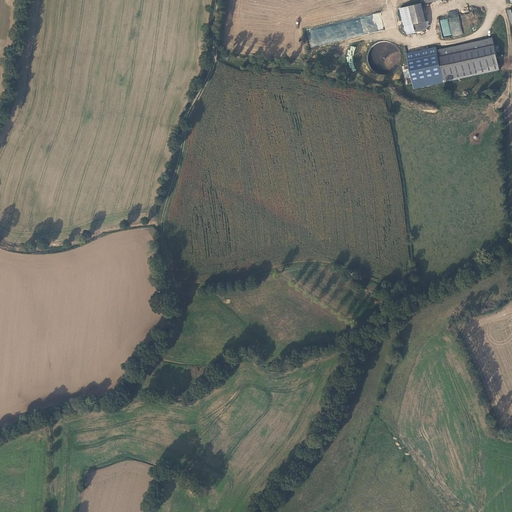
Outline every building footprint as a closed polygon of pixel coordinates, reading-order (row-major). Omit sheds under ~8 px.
[(426,22),(422,4),(410,7),(414,25),(426,22)] [(405,33),(415,31),(414,25),(410,7),(400,9),(405,33)] [(440,20),(443,37),(462,34),(457,10),(448,12),(450,18),(440,20)] [(310,45),(384,31),(381,16),(307,30),(310,45)] [(426,22),(414,25),(415,31),(416,33),(428,30),(426,22)] [(437,51),(439,59),(494,47),(493,39),(437,51)] [(387,73),(394,72),(394,65),(399,64),(400,59),(397,48),(396,57),(392,58),(393,52),(394,52),(393,49),(393,47),(392,42),(383,42),(373,45),(373,50),(370,50),(370,55),(371,59),(369,60),(372,73),(387,73)] [(499,71),(494,47),(439,59),(443,82),(499,71)]
